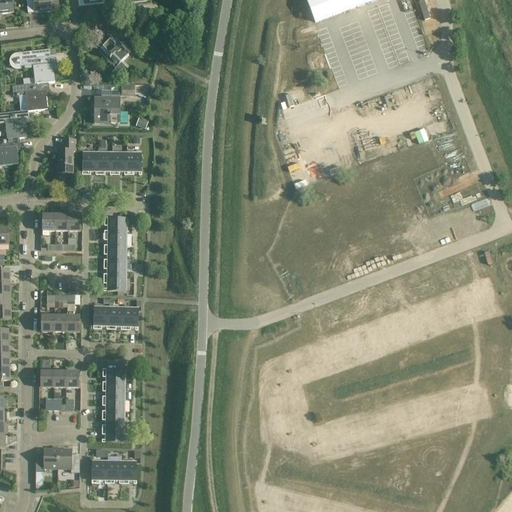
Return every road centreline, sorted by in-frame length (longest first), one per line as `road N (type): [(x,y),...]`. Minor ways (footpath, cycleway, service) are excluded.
road 1 (unclassified): [(200,324),(209,91),(223,0)]
road 2 (unclassified): [(200,324),(257,321),(506,228)]
road 3 (unclassified): [(441,0),(448,78),(506,228)]
road 4 (unclassified): [(182,511),(200,324)]
road 5 (residential): [(28,202),(36,156),(75,101),(71,29)]
